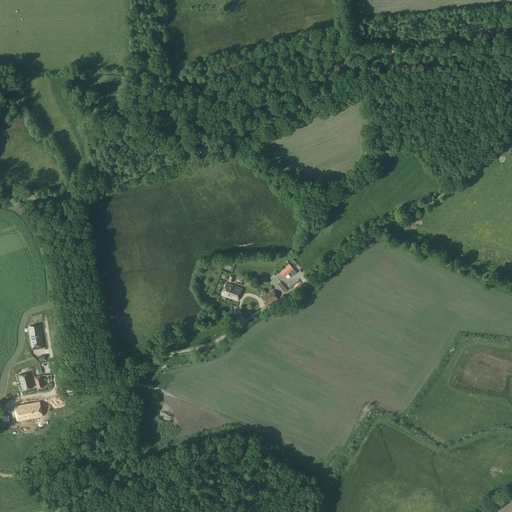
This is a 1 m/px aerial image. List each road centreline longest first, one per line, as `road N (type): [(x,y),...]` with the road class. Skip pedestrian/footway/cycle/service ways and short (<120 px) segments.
road 1 (track): [(0,190),(80,194),(165,165),(349,80),(365,53),(511,47)]
road 2 (track): [(132,378),(159,355),(215,342),(359,235),(430,202)]
road 3 (track): [(132,378),(42,465),(16,479),(0,474)]
road 4 (track): [(0,411),(17,399),(132,378)]
